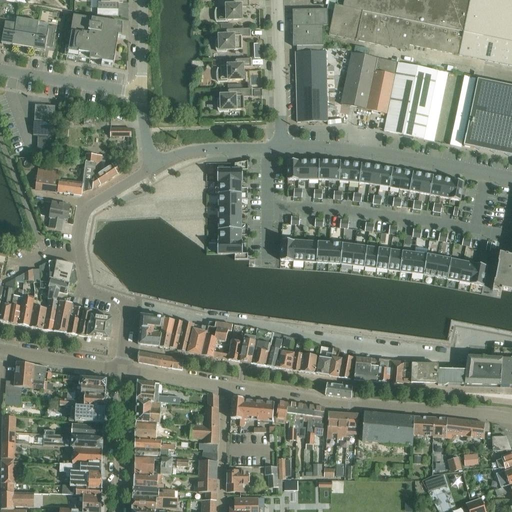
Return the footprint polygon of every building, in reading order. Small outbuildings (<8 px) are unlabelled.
[(97,10),(97,16),(103,17),(118,17),(118,10),(118,3),(123,4),(122,0),(100,0),(101,2),(97,2),(97,10)] [(215,20),(216,23),(226,22),(226,21),(241,20),(241,11),(239,11),(239,8),(249,7),(248,0),(233,0),(218,1),(218,10),(216,10),(215,12),(215,14),(215,18),(215,20)] [(329,34),(378,44),(386,0),(344,0),(343,8),(335,6),(329,34)] [(386,0),(378,44),(402,50),(403,43),(399,43),(401,34),(400,34),(402,27),(403,27),(408,0),(386,0)] [(402,50),(408,51),(409,45),(455,55),(459,56),(459,55),(472,58),(475,42),(463,39),(470,0),(408,0),(403,27),(402,27),(400,34),(401,34),(399,43),(403,43),(402,50)] [(472,58),(480,60),(480,57),(484,37),(483,37),(491,0),(470,0),(463,39),(475,42),(472,58)] [(511,2),(511,1),(507,0),(491,0),(483,37),(484,37),(480,57),(486,58),(485,61),(499,64),(511,2)] [(511,2),(499,64),(511,66),(511,2)] [(297,47),(323,47),(324,47),(323,27),(328,27),(328,10),(293,11),(293,47),(297,47)] [(122,24),(73,16),(67,51),(90,55),(90,60),(114,64),(118,36),(122,36),(122,24)] [(2,45),(12,46),(16,25),(6,23),(6,20),(0,18),(0,39),(2,40),(2,45)] [(17,19),(16,25),(12,46),(34,50),(38,28),(39,22),(17,19)] [(48,30),(38,28),(34,50),(45,52),(46,47),(52,48),(56,28),(48,27),(48,30)] [(216,50),(217,53),(226,52),(226,51),(242,50),(241,41),(240,41),(240,38),(250,37),(250,29),(219,30),(219,40),(217,40),(216,42),(216,44),(216,48),(216,50)] [(298,123),(327,122),(328,122),(326,52),(323,52),(323,50),(297,50),(297,53),(296,53),(298,123)] [(397,63),(352,54),(341,105),(386,115),(397,63)] [(217,80),(218,83),(227,82),(227,81),(243,80),(242,71),(241,71),(241,68),(251,67),(251,59),(226,60),(220,60),(220,69),(218,70),(217,72),(216,74),(217,78),(217,80)] [(384,132),(423,140),(424,134),(425,129),(426,123),(428,117),(429,112),(430,106),(431,100),(432,95),(434,89),(435,83),(436,77),(437,72),(398,64),(384,132)] [(448,66),(446,71),(461,74),(471,76),(474,77),(475,72),(448,66)] [(511,87),(477,80),(463,147),(474,149),(475,145),(511,152),(511,87)] [(218,110),(219,113),(228,112),(228,111),(244,110),(243,101),(242,101),(242,98),(252,97),(251,89),(221,90),(221,99),(218,100),(218,102),(217,104),(217,108),(218,110)] [(34,123),(33,136),(38,136),(37,144),(53,145),(54,137),(54,124),(55,107),(45,106),(45,107),(35,106),(34,123)] [(110,138),(130,137),(130,129),(110,129),(110,138)] [(85,162),(83,184),(82,193),(93,190),(93,189),(98,186),(99,186),(121,172),(122,171),(117,163),(100,174),(102,156),(86,154),(85,162)] [(234,170),(228,170),(217,170),(217,182),(241,182),(241,183),(242,183),(242,171),(248,171),(248,162),(234,164),(234,170)] [(287,181),(288,181),(298,181),(298,162),(287,162),(287,181)] [(308,162),(298,162),(298,181),(308,181),(308,162)] [(308,181),(318,181),(319,162),(308,162),(308,181)] [(330,163),(319,162),(318,181),(329,182),(330,163)] [(329,182),(339,182),(340,182),(341,163),(330,163),(329,182)] [(351,165),(341,163),(340,182),(339,182),(349,183),(351,165)] [(349,183),(358,184),(359,185),(361,166),(351,165),(349,183)] [(372,167),(361,166),(359,185),(369,186),(372,167)] [(382,169),(372,167),(369,186),(379,188),(382,169)] [(38,169),(36,190),(82,196),(82,193),(83,184),(60,181),(61,172),(38,169)] [(393,171),(382,169),(379,188),(390,189),(393,171)] [(403,173),(393,171),(390,189),(399,191),(403,173)] [(413,175),(403,173),(399,191),(409,193),(413,175)] [(423,176),(413,175),(409,193),(419,195),(423,176)] [(433,178),(423,176),(419,195),(429,197),(433,178)] [(443,180),(433,178),(429,197),(440,198),(443,180)] [(453,182),(443,180),(440,198),(450,200),(453,182)] [(247,194),(247,189),(241,188),(241,183),(241,182),(217,182),(217,183),(218,183),(218,194),(247,194)] [(463,183),(453,182),(450,200),(460,202),(463,183)] [(218,194),(218,206),(241,206),(241,200),(247,200),(247,194),(218,194)] [(68,221),(70,206),(53,203),(50,218),(51,218),(49,228),(62,230),(64,220),(68,221)] [(241,212),(247,212),(247,206),(241,206),(218,206),(218,218),(241,218),(241,212)] [(247,230),(247,225),(241,225),(241,218),(218,218),(218,230),(247,230)] [(241,236),(247,236),(247,230),(218,230),(218,242),(241,242),(241,236)] [(293,262),(294,242),(281,241),(280,262),(293,262)] [(234,261),(247,261),(247,254),(242,254),(242,242),(241,242),(218,242),(217,242),(217,255),(234,255),(234,261)] [(305,263),(306,243),(294,242),(293,262),(305,263)] [(317,264),(318,244),(306,243),(305,263),(317,264)] [(329,265),(330,245),(318,244),(317,264),(329,265)] [(341,266),(343,246),(341,246),(330,245),(329,265),(339,266),(341,266)] [(346,245),(346,246),(343,246),(341,266),(352,267),(355,246),(346,245)] [(363,248),(363,247),(355,246),(352,267),(364,269),(367,249),(363,248)] [(376,270),(379,250),(367,249),(364,269),(376,270)] [(388,272),(390,252),(379,250),(376,270),(388,272)] [(395,252),(390,252),(388,272),(400,274),(402,253),(395,252)] [(410,255),(411,254),(402,253),(400,274),(412,275),(414,255),(410,255)] [(511,257),(508,257),(508,256),(499,254),(498,263),(495,282),(494,282),(492,291),(501,292),(502,290),(511,292),(511,257)] [(423,277),(426,257),(414,255),(412,275),(421,276),(423,277)] [(435,279),(439,258),(426,257),(423,277),(435,279)] [(447,281),(451,260),(450,260),(439,258),(435,279),(447,281)] [(459,283),(463,263),(451,260),(447,281),(459,283)] [(50,279),(51,279),(51,280),(70,284),(75,285),(76,280),(74,265),(57,261),(50,262),(51,271),(50,271),(50,279)] [(39,267),(40,270),(40,272),(50,271),(51,271),(50,262),(49,262),(39,267)] [(463,263),(459,283),(471,285),(475,265),(463,263)] [(475,265),(471,285),(483,288),(487,267),(475,265)] [(34,282),(33,270),(25,274),(24,281),(34,282)] [(51,279),(50,279),(50,271),(40,272),(40,274),(41,282),(45,283),(45,284),(50,285),(51,280),(51,279)] [(24,283),(24,281),(25,274),(16,278),(15,283),(24,283)] [(3,303),(0,319),(0,321),(8,323),(14,296),(15,289),(15,283),(16,278),(6,284),(5,288),(9,289),(6,304),(3,303)] [(49,300),(56,302),(59,293),(67,295),(70,284),(51,280),(50,285),(45,284),(45,283),(41,282),(41,283),(40,283),(40,288),(50,290),(48,300),(49,300)] [(23,297),(23,295),(23,291),(20,291),(20,294),(19,297),(14,296),(8,323),(18,325),(23,298),(23,297)] [(30,327),(34,306),(35,297),(28,296),(28,299),(23,298),(18,325),(30,327)] [(56,332),(62,302),(60,302),(56,302),(49,300),(47,309),(43,330),(56,332)] [(68,335),(73,304),(62,302),(56,332),(68,335)] [(73,304),(68,335),(79,336),(83,309),(75,307),(73,304)] [(43,330),(47,309),(34,306),(30,327),(43,330)] [(83,309),(79,336),(87,338),(92,311),(83,309)] [(87,338),(110,341),(112,320),(103,318),(104,313),(92,311),(87,338)] [(162,335),(164,319),(141,316),(139,345),(159,347),(162,335)] [(171,338),(175,321),(164,319),(162,335),(159,347),(159,348),(169,349),(171,338)] [(177,350),(182,323),(175,321),(171,338),(169,349),(177,350)] [(214,358),(214,352),(216,341),(217,339),(216,338),(217,332),(215,331),(216,329),(214,329),(215,323),(209,322),(208,328),(204,356),(214,358)] [(189,354),(194,325),(182,323),(177,350),(177,351),(187,353),(189,354)] [(217,339),(216,341),(226,342),(228,331),(232,332),(232,326),(215,323),(214,329),(216,329),(215,331),(217,332),(216,338),(217,339)] [(194,325),(189,354),(204,356),(208,328),(194,325)] [(240,363),(246,328),(234,326),(229,355),(228,361),(240,363)] [(246,328),(240,363),(251,364),(255,342),(256,329),(246,328)] [(255,342),(251,364),(265,367),(274,334),(265,332),(256,329),(255,342)] [(275,368),(283,336),(277,335),(274,334),(265,367),(266,367),(275,368)] [(283,336),(275,368),(284,370),(292,371),(295,354),(296,346),(298,340),(292,338),(283,336)] [(329,376),(333,350),(321,347),(317,374),(329,376)] [(494,358),(484,358),(468,357),(467,371),(450,371),(439,370),(438,386),(445,386),(451,381),(455,381),(460,384),(511,386),(511,349),(494,348),(494,358)] [(339,378),(341,360),(337,359),(337,357),(339,356),(339,352),(333,350),(329,376),(339,378)] [(182,369),(184,361),(184,360),(139,352),(138,363),(182,370),(182,369)] [(214,352),(214,358),(228,361),(229,355),(214,352)] [(300,372),(302,355),(295,354),(292,371),(300,372)] [(302,355),(300,372),(315,374),(317,357),(302,355)] [(341,360),(339,378),(350,380),(354,358),(343,356),(343,361),(341,360)] [(378,382),(379,365),(374,365),(373,368),(371,368),(372,360),(356,359),(354,381),(378,382)] [(390,383),(391,362),(379,361),(379,365),(378,382),(390,383)] [(404,363),(403,383),(438,384),(438,366),(404,361),(404,363)] [(403,383),(404,363),(391,362),(390,383),(403,384),(403,383)] [(33,388),(35,366),(17,363),(14,386),(22,387),(33,388)] [(35,366),(33,388),(47,390),(47,384),(47,382),(45,382),(47,368),(35,366)] [(80,386),(105,389),(106,379),(81,378),(81,377),(69,376),(68,380),(72,380),(72,381),(81,381),(80,386)] [(137,402),(161,403),(179,405),(180,398),(168,396),(168,397),(159,396),(159,393),(159,384),(138,381),(137,402)] [(105,389),(80,386),(77,386),(77,384),(73,384),(72,392),(76,392),(82,393),(82,394),(105,396),(105,389)] [(352,388),(328,384),(327,384),(326,391),(326,396),(351,399),(352,388)] [(22,387),(14,386),(6,385),(6,396),(22,397),(22,387)] [(76,392),(75,400),(79,400),(79,403),(85,404),(85,407),(104,408),(105,396),(82,394),(82,393),(76,392)] [(208,395),(208,408),(218,408),(218,398),(217,396),(208,395)] [(22,397),(6,396),(5,406),(21,407),(22,397)] [(230,419),(233,419),(240,420),(239,427),(244,427),(244,420),(241,419),(243,401),(244,399),(233,398),(230,419)] [(75,421),(103,423),(104,408),(85,407),(85,404),(79,403),(79,400),(75,400),(60,399),(60,405),(76,406),(75,421)] [(241,419),(244,420),(252,420),(254,402),(252,401),(251,400),(248,400),(247,401),(243,401),(241,419)] [(252,420),(262,421),(264,403),(263,402),(261,401),(259,401),(257,402),(254,402),(252,420)] [(161,403),(137,402),(136,422),(159,423),(160,423),(161,403)] [(272,422),(274,404),(273,404),(272,402),(269,402),(267,403),(264,403),(262,421),(264,424),(268,424),(270,422),(272,422)] [(277,412),(277,419),(277,421),(286,422),(288,404),(279,402),(277,412)] [(288,404),(286,422),(290,423),(289,429),(288,429),(288,441),(297,441),(297,426),(295,426),(295,421),(297,405),(288,404)] [(297,405),(295,421),(304,422),(306,406),(297,405)] [(315,407),(306,406),(304,422),(308,423),(305,445),(313,446),(314,436),(315,436),(315,434),(314,434),(314,429),(313,429),(315,407)] [(322,425),(324,410),(324,408),(315,407),(313,429),(314,429),(314,434),(315,434),(315,436),(323,437),(323,430),(322,430),(323,425),(322,425)] [(205,408),(205,427),(218,427),(218,408),(208,408),(205,408)] [(413,447),(413,436),(414,418),(364,413),(362,442),(413,447)] [(337,434),(339,414),(328,414),(327,436),(333,437),(333,434),(337,434)] [(339,414),(337,434),(338,434),(337,440),(340,440),(340,438),(347,438),(347,437),(348,415),(339,414)] [(348,415),(347,437),(352,437),(352,435),(357,435),(358,415),(348,415)] [(2,433),(15,433),(16,417),(3,417),(2,433)] [(413,436),(433,437),(434,419),(414,418),(413,436)] [(447,419),(434,419),(433,437),(433,438),(446,439),(447,419)] [(483,440),(485,424),(447,419),(446,439),(452,439),(452,436),(483,440)] [(136,440),(156,440),(157,425),(159,425),(159,423),(136,422),(136,440)] [(72,435),(103,438),(103,427),(72,425),(72,435)] [(204,439),(204,443),(217,444),(218,427),(205,427),(191,426),(190,439),(204,439)] [(103,438),(72,435),(71,436),(54,435),(54,431),(44,430),(43,446),(66,447),(71,448),(71,449),(103,450),(103,438)] [(15,433),(2,433),(2,449),(15,449),(15,433)] [(493,451),(511,451),(507,437),(492,438),(493,451)] [(156,440),(136,440),(135,449),(161,450),(174,451),(175,446),(163,445),(163,446),(161,446),(161,441),(156,440)] [(203,450),(203,452),(217,452),(217,444),(204,443),(204,444),(199,444),(199,450),(203,450)] [(71,448),(66,447),(65,452),(71,452),(71,454),(73,454),(73,465),(88,465),(88,463),(102,463),(103,450),(71,449),(71,448)] [(15,449),(2,449),(2,461),(2,464),(14,465),(14,459),(15,459),(15,449)] [(161,450),(135,449),(135,458),(160,459),(161,450)] [(203,452),(203,462),(217,462),(217,452),(203,452)] [(511,453),(502,457),(496,462),(498,469),(499,469),(499,470),(506,469),(511,467),(511,453)] [(478,455),(464,456),(465,467),(479,466),(478,455)] [(161,476),(171,476),(171,464),(177,464),(177,467),(188,468),(189,461),(160,459),(135,458),(134,474),(161,476)] [(462,471),(459,458),(448,461),(451,473),(462,471)] [(200,461),(199,478),(199,479),(216,479),(217,462),(203,462),(200,461)] [(88,465),(73,465),(60,464),(60,472),(71,472),(70,486),(88,488),(88,489),(101,490),(102,463),(88,463),(88,465)] [(14,465),(2,464),(1,480),(16,481),(16,465),(14,465)] [(313,477),(322,477),(322,465),(313,465),(313,473),(313,477)] [(336,465),(335,477),(343,478),(343,465),(336,465)] [(277,467),(265,467),(265,477),(268,477),(269,490),(277,489),(277,498),(282,497),(282,480),(278,480),(277,467)] [(505,487),(511,484),(511,469),(505,472),(507,477),(502,479),(505,487)] [(334,470),(324,470),(324,478),(334,479),(334,470)] [(227,492),(240,492),(240,485),(247,485),(247,473),(240,473),(240,472),(233,472),(232,472),(227,472),(227,492)] [(161,476),(134,474),(134,489),(165,491),(166,485),(161,485),(161,476)] [(443,476),(434,479),(438,490),(447,487),(443,476)] [(194,492),(206,493),(216,493),(216,479),(199,479),(199,478),(195,478),(194,492)] [(16,481),(1,480),(1,493),(13,493),(13,484),(16,484),(16,481)] [(88,488),(70,486),(63,486),(62,495),(80,496),(101,496),(101,490),(88,489),(88,488)] [(505,487),(495,491),(497,497),(507,494),(505,487)] [(165,491),(134,489),(133,498),(175,499),(175,491),(165,491)] [(1,496),(1,511),(5,511),(25,511),(26,511),(14,511),(14,507),(33,507),(33,497),(33,494),(13,493),(1,493),(1,495),(1,496)] [(82,511),(100,511),(101,496),(80,496),(79,506),(82,506),(82,511)] [(175,499),(133,498),(133,511),(156,511),(156,509),(178,509),(178,500),(175,499)] [(258,511),(258,499),(238,500),(239,508),(229,508),(229,511),(258,511)] [(201,511),(215,511),(216,501),(206,500),(202,500),(201,511)] [(485,511),(482,500),(467,505),(469,511),(485,511)]
